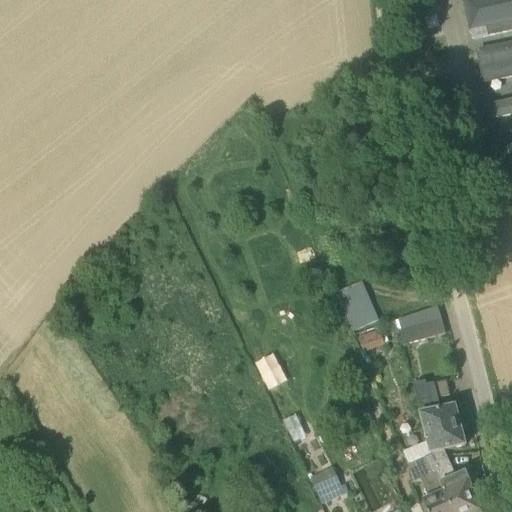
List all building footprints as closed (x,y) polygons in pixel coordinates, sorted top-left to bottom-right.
[(511,0),(465,0),(472,29),(511,20),(511,0)] [(511,39),(477,47),(485,80),(511,74),(511,39)] [(511,95),(488,101),(494,126),(511,121),(511,95)] [(354,332),(379,322),(361,283),(338,293),(345,307),(343,308),(354,332)] [(402,329),(441,316),(438,308),(399,320),(402,329)] [(441,316),(402,329),(403,331),(399,332),(403,344),(445,330),(442,321),(441,316)] [(363,353),(384,346),(380,332),(359,339),(363,353)] [(444,452),(445,452),(466,447),(456,408),(437,413),(434,401),(451,397),(447,382),(425,387),(428,401),(418,403),(428,442),(427,442),(431,455),(444,452)] [(427,459),(444,452),(431,455),(427,442),(404,453),(409,465),(409,476),(413,484),(421,480),(430,501),(425,503),(428,511),(456,511),(444,484),(439,473),(435,475),(427,459)] [(444,484),(456,511),(482,511),(466,474),(457,478),(445,452),(444,452),(427,459),(435,475),(439,473),(444,484)] [(321,493),(344,481),(336,466),(313,478),(321,493)]
